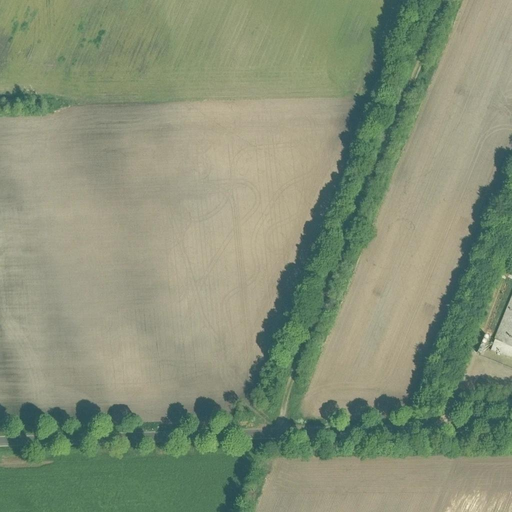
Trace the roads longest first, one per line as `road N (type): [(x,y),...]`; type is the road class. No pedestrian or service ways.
road 1 (tertiary): [(511,430),(0,443)]
road 2 (track): [(448,0),(272,434)]
